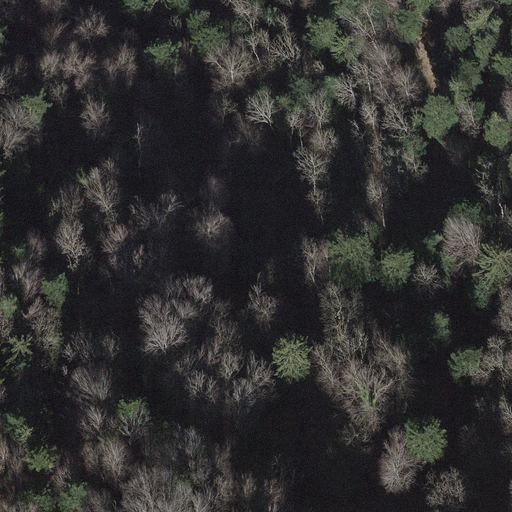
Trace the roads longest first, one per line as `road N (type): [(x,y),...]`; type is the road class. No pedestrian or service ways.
road 1 (track): [(412,0),(432,77),(429,196),(402,262),(379,293),(345,313),(264,312)]
road 2 (track): [(165,0),(112,22),(50,0)]
